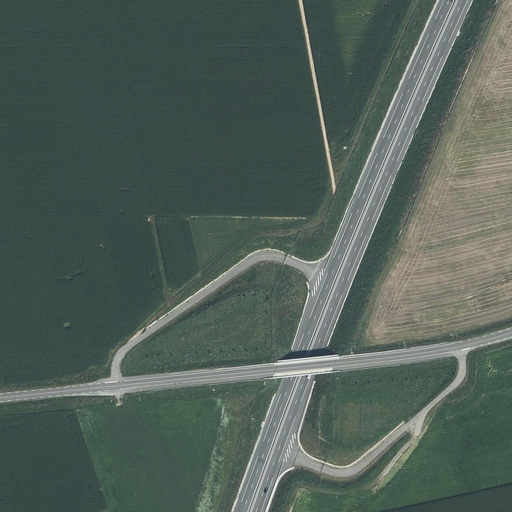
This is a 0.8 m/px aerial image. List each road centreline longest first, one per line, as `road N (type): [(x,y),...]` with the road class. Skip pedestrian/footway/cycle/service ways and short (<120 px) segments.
road 1 (motorway): [(256,511),(353,252),(462,0)]
road 2 (motorway): [(447,0),(326,283),(243,511)]
road 3 (tertiary): [(0,397),(394,355),(511,331)]
road 4 (track): [(300,0),(333,186),(319,221),(244,241),(126,348)]
road 5 (track): [(506,0),(411,242),(452,301),(459,344)]
road 6 (track): [(417,0),(333,186)]
road 7 (track): [(287,511),(297,485),(337,493),(369,486),(418,433),(424,407)]
